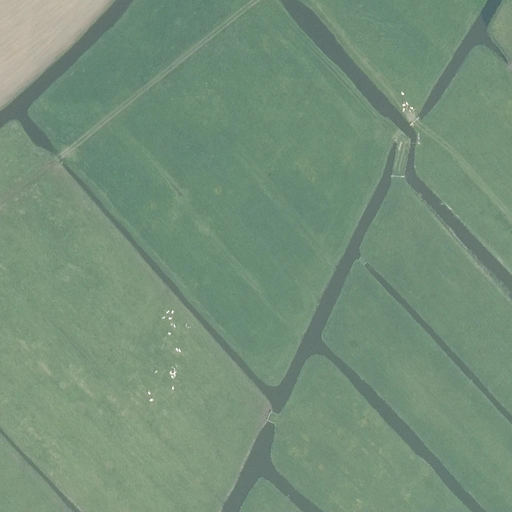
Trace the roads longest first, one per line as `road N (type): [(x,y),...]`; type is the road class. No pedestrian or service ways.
road 1 (track): [(0,196),(259,0)]
road 2 (track): [(308,0),(511,222)]
